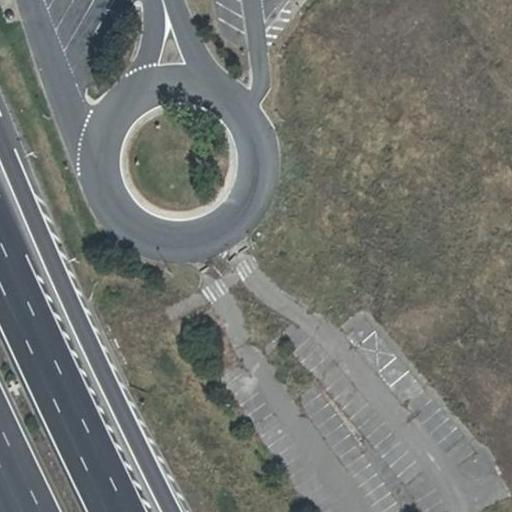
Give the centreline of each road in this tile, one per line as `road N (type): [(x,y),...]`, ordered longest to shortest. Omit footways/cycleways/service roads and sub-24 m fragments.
road 1 (motorway): [(175,511),(57,275),(0,133)]
road 2 (motorway): [(117,511),(0,262)]
